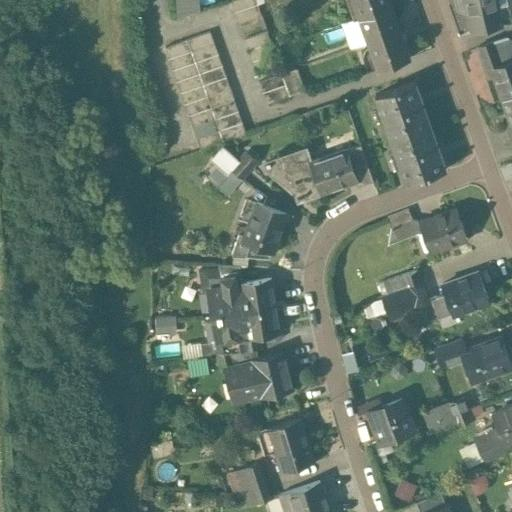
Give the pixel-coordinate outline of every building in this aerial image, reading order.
[(205,11),(204,0),(177,0),(178,13),(205,11)] [(256,0),(231,0),(235,11),(257,3),(256,0)] [(390,0),(354,0),(360,15),(392,4),(390,0)] [(498,0),(465,0),(468,9),(499,2),(498,0)] [(499,2),(468,9),(472,27),(511,19),(508,1),(499,2)] [(257,3),(235,11),(239,23),(262,15),(257,3)] [(392,4),(360,15),(369,41),(401,29),(392,4)] [(401,29),(369,41),(378,68),(410,56),(401,29)] [(210,30),(187,39),(191,50),(214,42),(210,30)] [(267,31),(245,39),(248,50),(271,42),(267,31)] [(187,39),(165,47),(169,59),(191,50),(187,39)] [(491,41),(478,46),(489,78),(493,76),(491,67),(500,64),(491,41)] [(214,42),(191,50),(195,62),(218,53),(214,42)] [(271,42),(248,50),(252,61),(275,53),(271,42)] [(191,50),(169,59),(173,70),(195,62),(191,50)] [(218,53),(195,62),(199,73),(222,65),(218,53)] [(275,53),(252,61),(256,72),(279,64),(275,53)] [(511,59),(500,64),(491,67),(493,76),(494,77),(502,101),(503,101),(511,97),(511,59)] [(195,62),(173,70),(177,81),(199,73),(195,62)] [(222,65),(199,73),(203,84),(226,76),(222,65)] [(199,73),(177,81),(181,93),(203,84),(199,73)] [(282,73),(259,80),(263,92),(286,84),(282,73)] [(226,76),(203,84),(207,96),(230,88),(226,76)] [(414,81),(375,95),(406,182),(445,168),(436,145),(431,147),(417,105),(422,103),(414,81)] [(203,84),(181,93),(185,104),(207,96),(203,84)] [(286,84),(263,92),(267,103),(290,95),(286,84)] [(230,88),(207,96),(211,107),(234,99),(230,88)] [(207,96),(185,104),(189,115),(211,107),(207,96)] [(511,97),(503,101),(511,126),(511,97)] [(234,99),(211,107),(215,119),(238,111),(234,99)] [(211,107),(189,115),(193,127),(215,119),(211,107)] [(238,111),(215,119),(220,130),(242,122),(238,111)] [(215,119),(193,127),(197,138),(220,130),(215,119)] [(242,122),(220,130),(224,142),(246,134),(242,122)] [(220,130),(197,138),(201,150),(224,142),(220,130)] [(372,177),(361,144),(346,149),(356,179),(355,179),(356,183),(372,177)] [(239,161),(225,148),(212,163),(227,176),(224,179),(234,188),(249,169),(239,161)] [(308,148),(266,162),(269,170),(279,178),(288,175),(293,190),(299,188),(303,199),(323,192),(322,191),(311,161),(313,160),(308,148)] [(313,160),(311,161),(322,191),(355,179),(356,179),(346,149),(313,160)] [(257,160),(247,151),(239,161),(249,169),(257,160)] [(287,213),(258,203),(245,238),(274,248),(287,213)] [(408,207),(387,215),(391,226),(389,240),(422,228),(419,220),(420,219),(412,218),(408,207)] [(420,219),(419,220),(422,228),(430,250),(465,237),(454,207),(420,219)] [(415,268),(402,273),(407,285),(420,281),(415,268)] [(477,270),(442,282),(452,313),(488,301),(477,270)] [(272,278),(240,283),(240,284),(245,319),(277,315),(272,278)] [(420,281),(407,285),(411,296),(424,291),(420,281)] [(240,284),(210,289),(218,341),(247,336),(245,319),(240,284)] [(159,316),(159,331),(180,330),(180,315),(159,316)] [(277,315),(245,319),(247,336),(258,335),(279,331),(277,315)] [(247,336),(218,341),(218,342),(228,341),(230,351),(255,347),(260,346),(258,335),(247,336)] [(500,336),(465,349),(477,379),(511,366),(500,336)] [(218,342),(214,343),(216,353),(230,351),(228,341),(218,342)] [(255,347),(230,351),(232,363),(232,367),(252,363),(251,360),(258,358),(255,347)] [(230,351),(216,353),(218,365),(232,363),(230,351)] [(258,358),(251,360),(252,363),(259,394),(259,396),(291,389),(282,353),(258,358)] [(232,367),(229,367),(236,400),(259,394),(252,363),(232,367)] [(402,398),(368,410),(380,442),(414,429),(402,398)] [(464,398),(449,404),(452,414),(454,414),(468,409),(464,398)] [(511,404),(493,413),(499,426),(507,442),(508,441),(511,439),(511,404)] [(468,409),(454,414),(459,425),(472,420),(468,409)] [(452,414),(427,424),(432,436),(459,425),(454,414),(452,414)] [(298,418),(268,428),(280,464),(310,454),(298,418)] [(499,426),(474,438),(485,462),(511,449),(508,441),(507,442),(499,426)] [(507,491),(498,469),(486,473),(495,495),(496,496),(507,491)] [(263,476),(241,483),(245,494),(266,487),(263,476)] [(328,511),(318,481),(289,491),(296,511),(328,511)] [(489,481),(472,488),(478,502),(495,495),(489,481)] [(266,487),(245,494),(249,506),(270,499),(266,487)] [(420,511),(430,511),(446,506),(440,492),(416,501),(420,511)]
